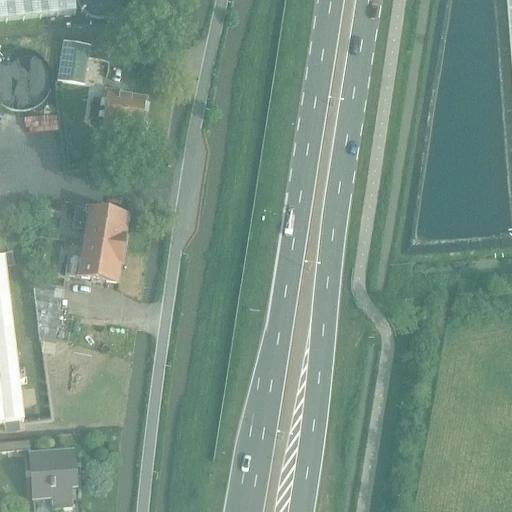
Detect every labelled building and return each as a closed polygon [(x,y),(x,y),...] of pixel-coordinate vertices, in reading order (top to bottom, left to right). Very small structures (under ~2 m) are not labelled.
[(72,0),(0,0),(0,19),(74,11),(72,0)] [(88,19),(97,21),(105,20),(112,16),(118,10),(121,2),(120,0),(75,0),(76,5),(81,13),(88,19)] [(92,45),(64,41),(58,81),(85,85),(92,45)] [(0,105),(2,108),(12,112),(23,113),(34,110),(42,103),(48,93),(50,82),(48,71),(42,63),(35,56),(25,53),(15,53),(5,56),(0,59),(0,105)] [(142,133),(144,123),(137,122),(141,99),(118,95),(118,93),(104,91),(103,102),(91,100),(87,119),(100,121),(99,130),(135,136),(135,132),(142,133)] [(69,242),(82,244),(124,250),(126,237),(122,236),(125,217),(73,209),(75,204),(61,206),(58,224),(72,227),(70,231),(69,242)] [(122,265),(124,250),(82,244),(80,258),(66,256),(64,270),(63,277),(76,278),(115,284),(118,265),(122,265)] [(0,260),(0,426),(4,426),(18,424),(22,424),(2,260),(0,260)] [(62,290),(32,285),(39,343),(42,344),(54,346),(58,316),(62,290)] [(114,362),(113,357),(112,352),(110,348),(107,344),(102,340),(99,338),(93,336),(89,335),(84,335),(78,337),(74,339),(69,342),(65,347),(62,352),(61,356),(60,361),(61,367),(62,372),(64,376),(67,380),(70,383),(75,386),(81,388),(85,389),(90,388),(96,387),(100,385),(106,381),(110,376),(112,372),(113,366),(114,362)] [(18,424),(4,426),(5,434),(19,433),(18,424)] [(28,443),(0,445),(0,455),(29,453),(28,443)] [(67,485),(73,484),(70,453),(25,457),(29,497),(48,496),(50,511),(69,509),(67,485)]
